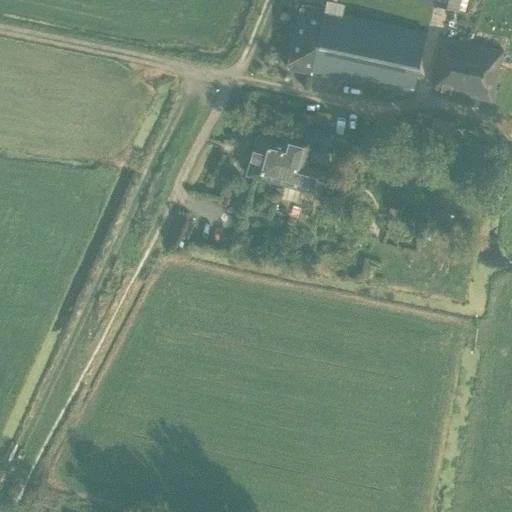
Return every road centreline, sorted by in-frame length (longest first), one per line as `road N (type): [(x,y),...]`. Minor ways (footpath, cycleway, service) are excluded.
road 1 (track): [(192,69),(0,496)]
road 2 (track): [(0,29),(234,81)]
road 3 (track): [(269,0),(173,202)]
